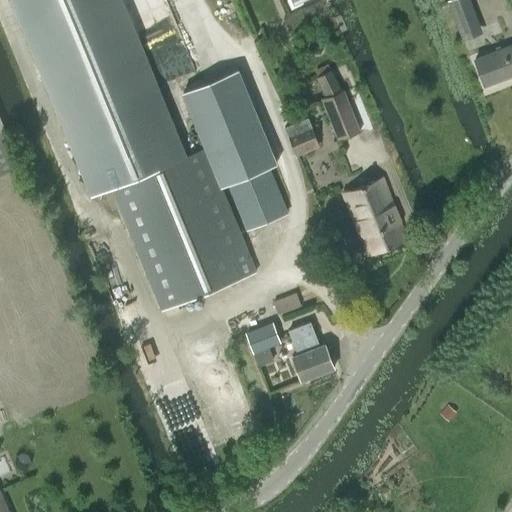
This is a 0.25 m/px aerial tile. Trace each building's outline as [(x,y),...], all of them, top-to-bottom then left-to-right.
[(12,0),(93,193),(111,186),(183,157),(118,0),(12,0)] [(481,34),(467,0),(453,0),(447,2),(462,41),(481,34)] [(483,86),(511,75),(511,44),(474,59),(483,86)] [(326,96),(317,100),(335,144),(361,133),(342,89),(341,90),(331,69),(317,76),(326,96)] [(237,70),(180,93),(203,149),(219,186),(276,163),(237,70)] [(0,173),(19,166),(0,118),(0,173)] [(295,154),(317,145),(306,118),(284,126),(295,154)] [(161,310),(254,272),(219,186),(203,149),(183,157),(111,186),(161,310)] [(268,170),(229,185),(247,228),(285,212),(268,170)] [(368,255),(407,239),(382,178),(343,194),(368,255)] [(295,292),(273,301),(277,314),(300,305),(295,292)] [(300,380),(332,368),(323,344),(318,346),(309,322),(288,330),(297,354),(291,356),(300,380)] [(267,346),(279,342),(272,323),(246,333),(258,366),(273,360),(267,346)] [(448,406),(441,414),(449,421),(456,412),(448,406)] [(0,511),(8,511),(0,493),(0,511)]
